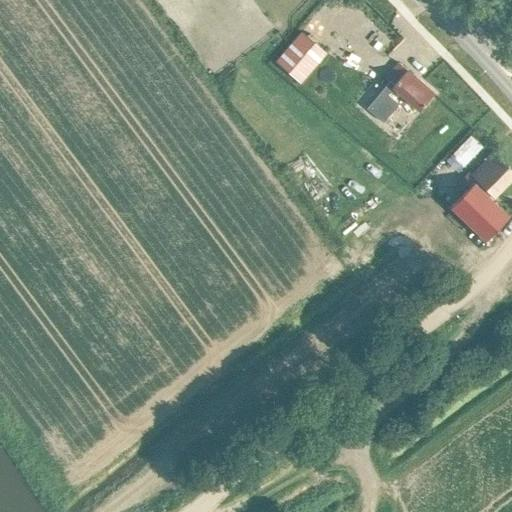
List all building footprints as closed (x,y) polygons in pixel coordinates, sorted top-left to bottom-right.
[(336,49),(350,36),(342,27),(328,40),(336,49)] [(302,31),(276,62),(300,83),(327,53),(302,31)] [(419,111),(421,109),(434,94),(398,63),(386,77),(390,81),(367,109),(383,123),(399,105),(389,97),(395,90),(419,111)] [(495,197),(511,179),(511,171),(493,153),(472,174),(495,197)] [(485,241),(508,217),(477,186),(454,210),(485,241)]
